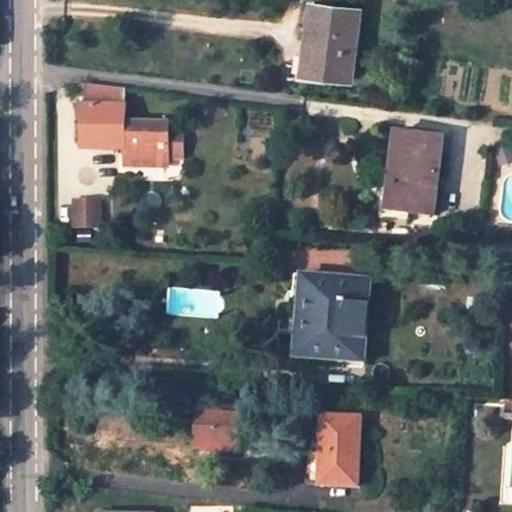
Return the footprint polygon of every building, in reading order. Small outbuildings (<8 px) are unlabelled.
[(343,78),(352,7),(302,1),(294,73),(343,78)] [(126,89),(83,84),(84,147),(123,148),(122,164),(164,166),(167,121),(125,119),(126,89)] [(444,138),(438,181),(445,182),(451,128),(422,125),(421,135),(444,138)] [(434,214),(438,181),(444,138),(421,135),(399,132),(389,209),(434,214)] [(101,201),(74,200),(72,227),(100,229),(101,201)] [(370,279),(293,275),(289,356),(365,361),(370,279)] [(237,411),(198,412),(198,443),(237,442),(237,411)] [(361,420),(324,420),(323,491),(361,491),(361,420)]
